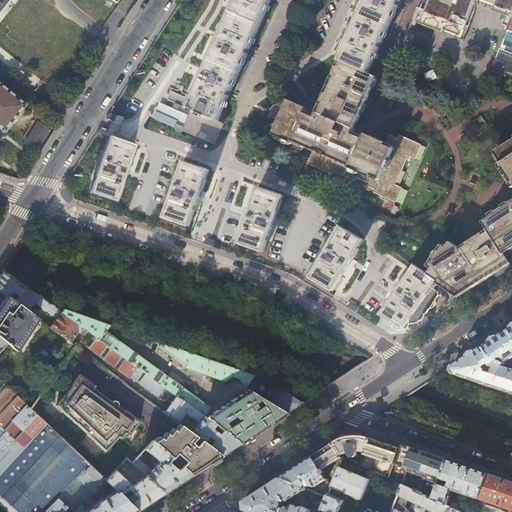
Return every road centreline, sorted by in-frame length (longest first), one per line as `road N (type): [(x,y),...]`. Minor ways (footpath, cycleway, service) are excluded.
road 1 (residential): [(412,363),(281,288),(29,200)]
road 2 (tertiary): [(160,0),(29,200)]
road 3 (residential): [(511,469),(338,410)]
road 4 (secondary): [(338,410),(196,504)]
road 5 (secondary): [(511,296),(412,363)]
